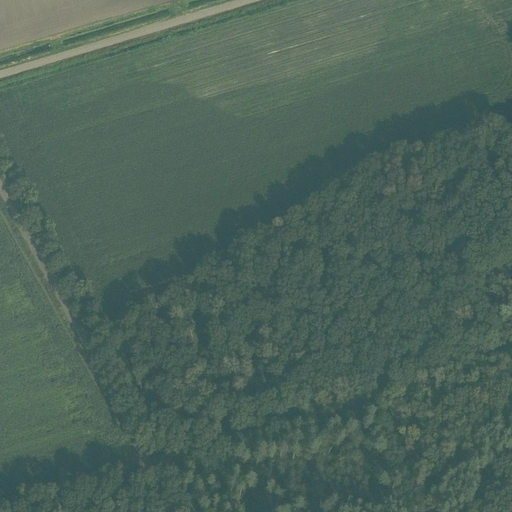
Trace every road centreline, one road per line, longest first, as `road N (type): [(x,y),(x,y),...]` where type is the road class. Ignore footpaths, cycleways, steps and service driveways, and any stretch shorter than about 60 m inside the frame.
road 1 (track): [(363,405),(322,410),(203,458),(0,504)]
road 2 (track): [(0,182),(148,459),(162,511)]
road 3 (unclassified): [(0,79),(256,0)]
